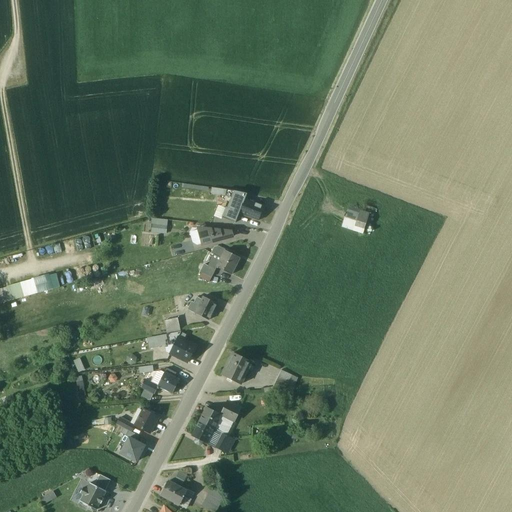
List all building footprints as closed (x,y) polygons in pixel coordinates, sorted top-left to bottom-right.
[(235,192),(225,190),(224,196),(232,199),(235,192)] [(248,195),(235,192),(232,199),(228,210),(237,213),(243,199),(246,200),(248,195)] [(246,200),(243,199),(237,213),(258,221),(264,207),(246,200)] [(228,210),(222,208),(219,218),(234,223),(237,213),(228,210)] [(366,214),(349,209),(343,228),(361,233),(366,214)] [(151,233),(167,233),(167,219),(152,218),(151,233)] [(230,233),(198,229),(197,233),(201,247),(231,238),(230,233)] [(224,252),(215,248),(214,248),(211,255),(220,260),(224,252)] [(239,259),(224,252),(220,260),(215,269),(230,277),(239,259)] [(47,290),(60,286),(56,273),(43,277),(47,290)] [(34,278),(6,286),(10,301),(38,293),(34,278)] [(201,300),(197,298),(194,304),(192,303),(188,311),(195,314),(201,300)] [(217,306),(202,299),(201,300),(195,314),(209,321),(217,306)] [(165,321),(167,335),(180,332),(178,319),(165,321)] [(178,338),(183,341),(186,335),(180,332),(167,335),(157,337),(160,347),(165,346),(165,344),(168,343),(176,342),(178,338)] [(176,342),(170,354),(188,363),(196,347),(183,341),(178,338),(176,342)] [(166,353),(170,354),(176,342),(168,343),(168,348),(165,348),(166,353)] [(251,362),(233,354),(222,376),(240,386),(248,370),(247,370),(251,362)] [(80,358),(74,360),(78,372),(85,370),(80,358)] [(173,377),(164,373),(157,387),(158,388),(172,394),(179,380),(173,377)] [(292,378),(281,373),(271,394),(284,393),(292,378)] [(81,376),(74,378),(79,396),(87,394),(81,376)] [(157,387),(145,381),(141,388),(155,395),(158,388),(157,387)] [(240,409),(228,403),(221,415),(222,415),(221,416),(234,422),(240,409)] [(221,415),(206,408),(199,422),(215,430),(221,416),(222,415),(221,415)] [(158,417),(144,409),(135,426),(134,427),(135,427),(149,435),(158,417)] [(121,418),(117,425),(122,427),(125,421),(121,418)] [(135,426),(125,421),(122,427),(123,428),(132,433),(135,427),(134,427),(135,426)] [(215,430),(199,422),(192,437),(196,439),(195,442),(195,444),(199,446),(201,445),(203,442),(207,444),(214,430),(215,430)] [(132,433),(123,428),(120,434),(130,439),(136,442),(139,436),(132,433)] [(223,434),(214,430),(207,444),(216,448),(223,434)] [(229,437),(223,434),(216,448),(222,451),(229,437)] [(136,442),(130,439),(121,454),(136,462),(144,447),(136,442)] [(100,475),(95,486),(105,491),(111,481),(100,475)] [(186,492),(178,488),(178,486),(169,481),(162,494),(180,504),(186,492)] [(106,492),(105,491),(95,486),(89,483),(86,490),(82,488),(80,493),(83,495),(80,502),(96,510),(99,504),(100,504),(103,499),(102,499),(106,492)] [(221,502),(208,495),(201,507),(209,511),(214,511),(217,508),(218,508),(221,502)]
